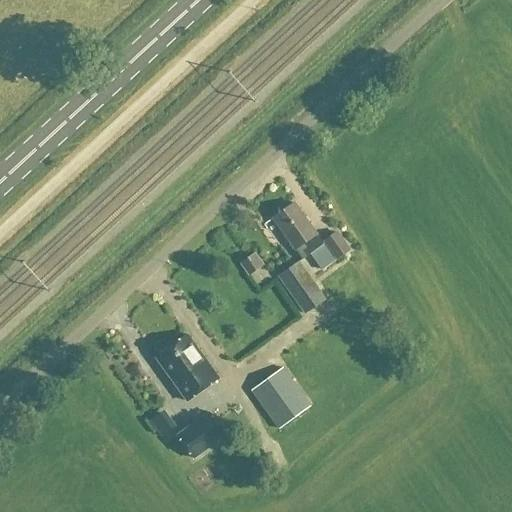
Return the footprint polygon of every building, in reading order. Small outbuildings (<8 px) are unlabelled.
[(308,257),(323,247),(316,237),(316,236),(293,205),(272,220),(295,252),(302,261),(308,257)] [(337,261),(349,252),(336,235),(324,243),(337,261)] [(323,247),(308,257),(320,273),(334,263),(323,247)] [(247,276),(260,265),(252,255),(239,266),(247,276)] [(305,316),(326,302),(299,264),(278,278),(305,316)] [(160,351),(159,357),(155,360),(186,404),(218,381),(187,337),(173,347),(167,346),(160,351)] [(278,431),(310,408),(283,370),(251,393),(278,431)] [(177,438),(193,460),(226,437),(209,414),(177,438)] [(206,495),(213,506),(227,498),(220,487),(206,495)]
